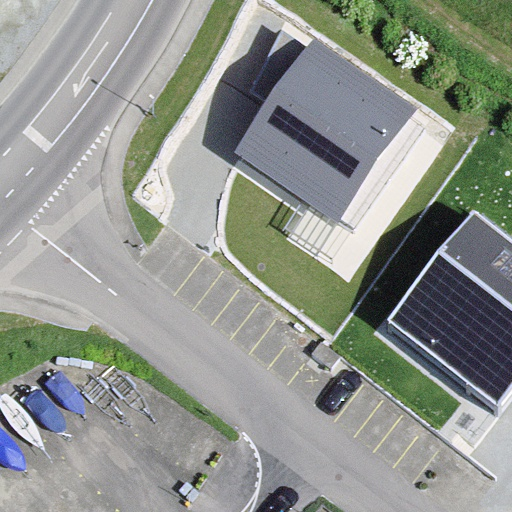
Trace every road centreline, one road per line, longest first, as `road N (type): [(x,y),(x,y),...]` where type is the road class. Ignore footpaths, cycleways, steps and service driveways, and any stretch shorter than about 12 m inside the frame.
road 1 (residential): [(286,439),(0,202)]
road 2 (tertiary): [(0,181),(135,0)]
